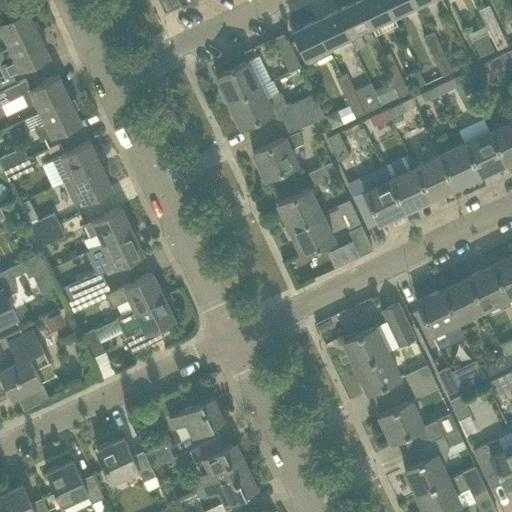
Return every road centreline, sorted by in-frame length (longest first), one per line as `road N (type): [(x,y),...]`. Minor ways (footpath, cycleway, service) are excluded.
road 1 (residential): [(229,338),(511,204)]
road 2 (unclassified): [(229,338),(109,74)]
road 3 (residential): [(229,338),(0,448)]
road 4 (unclassified): [(311,511),(229,338)]
road 5 (residential): [(109,74),(265,0)]
